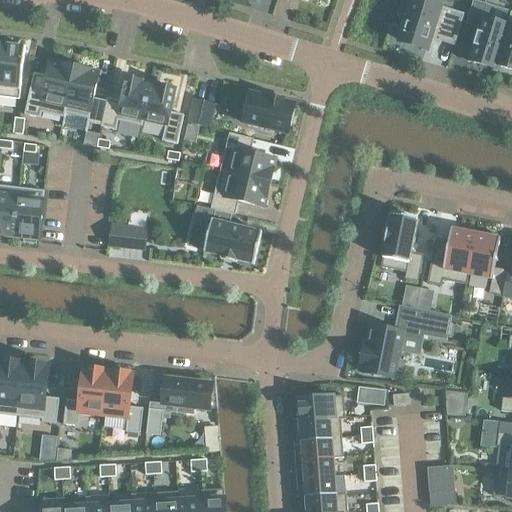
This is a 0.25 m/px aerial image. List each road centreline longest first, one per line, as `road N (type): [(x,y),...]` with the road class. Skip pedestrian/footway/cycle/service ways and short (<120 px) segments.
road 1 (residential): [(511,200),(378,174),(336,361),(270,357)]
road 2 (residential): [(0,255),(275,290)]
road 3 (residential): [(0,326),(270,357)]
road 4 (residential): [(275,290),(329,63)]
road 5 (residential): [(124,0),(329,63)]
road 6 (residential): [(329,63),(511,115)]
road 7 (residential): [(279,511),(270,357)]
